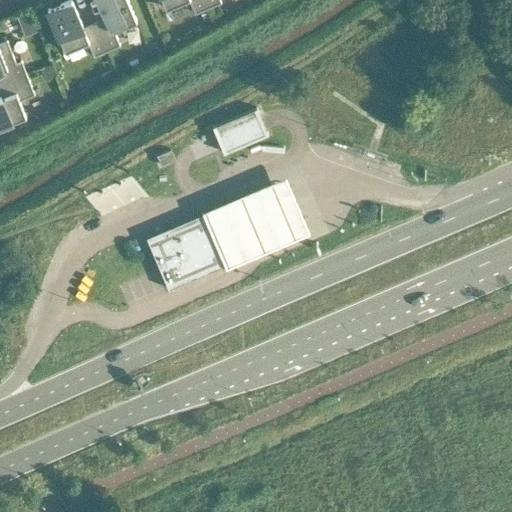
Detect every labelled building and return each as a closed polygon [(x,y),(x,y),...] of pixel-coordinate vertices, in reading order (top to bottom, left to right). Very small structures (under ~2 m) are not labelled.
[(107,49),(95,22),(83,27),(71,0),(67,0),(47,9),(65,50),(87,40),(94,55),(107,49)] [(136,19),(127,0),(99,0),(107,17),(95,22),(107,49),(120,44),(114,29),(136,19)] [(208,7),(205,0),(162,0),(166,7),(182,0),(189,0),(195,12),(208,7)] [(29,11),(18,15),(25,34),(37,29),(29,11)] [(7,39),(0,41),(0,82),(27,73),(21,59),(16,62),(7,39)] [(86,53),(75,59),(81,72),(93,66),(86,53)] [(51,64),(41,68),(45,78),(55,74),(51,64)] [(112,68),(101,74),(106,84),(117,78),(112,68)] [(34,93),(27,73),(0,82),(0,85),(4,95),(0,96),(0,124),(26,115),(20,99),(34,93)] [(264,123),(260,115),(259,112),(257,106),(212,125),(219,141),(224,152),(268,133),(264,123)] [(175,158),(170,148),(157,154),(162,164),(175,158)] [(291,169),(208,204),(232,260),(315,225),(291,169)] [(228,265),(204,209),(146,234),(169,290),(228,265)]
